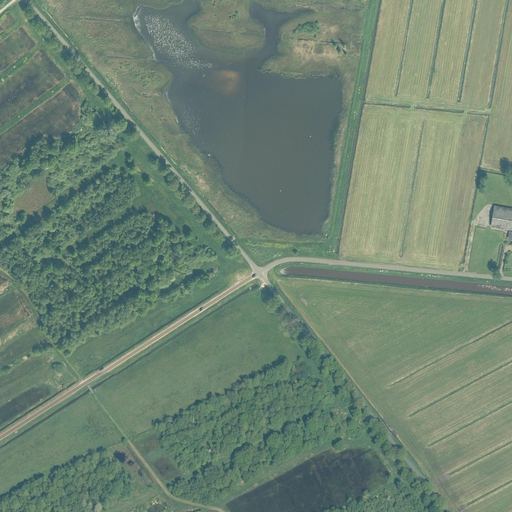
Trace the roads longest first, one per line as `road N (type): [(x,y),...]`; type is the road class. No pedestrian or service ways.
road 1 (unclassified): [(259,272),(25,0)]
road 2 (unclassified): [(0,438),(259,272)]
road 3 (unclassified): [(447,511),(259,272)]
road 4 (unclassified): [(511,278),(299,258),(259,272)]
road 5 (track): [(222,511),(170,497),(85,383)]
